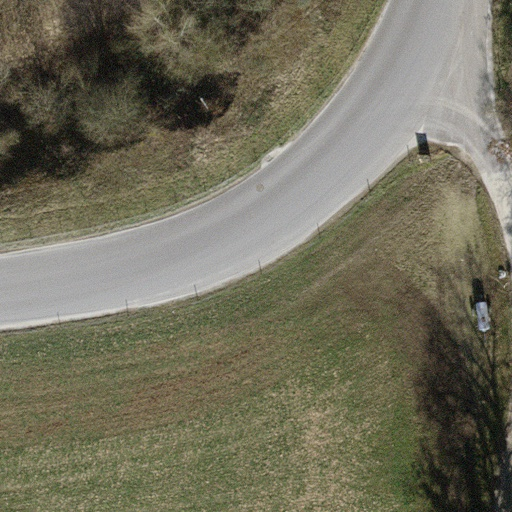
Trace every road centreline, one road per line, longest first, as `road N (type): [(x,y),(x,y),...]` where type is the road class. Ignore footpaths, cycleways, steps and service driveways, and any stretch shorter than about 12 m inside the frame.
road 1 (unclassified): [(0,286),(187,263),(316,215),(435,71),(460,0)]
road 2 (track): [(435,71),(496,152),(511,217)]
